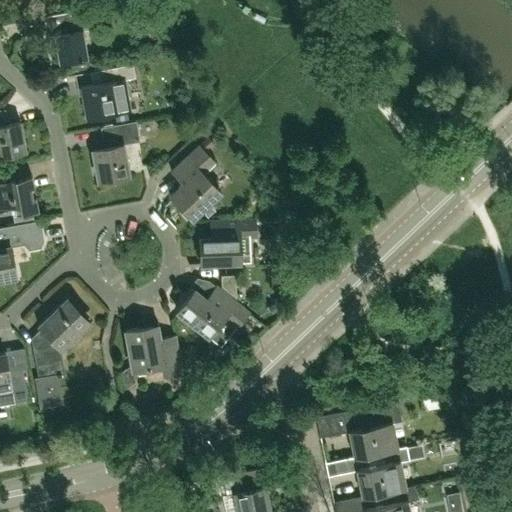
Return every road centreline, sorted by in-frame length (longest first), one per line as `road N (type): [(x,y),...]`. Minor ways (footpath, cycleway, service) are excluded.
road 1 (tertiary): [(511,119),(241,373),(180,423),(110,462)]
road 2 (tertiary): [(113,480),(190,438),(253,387),(511,140)]
road 3 (residential): [(73,223),(141,212),(171,252),(163,283),(135,299),(103,291),(79,253)]
road 4 (residential): [(73,223),(50,109),(0,62)]
